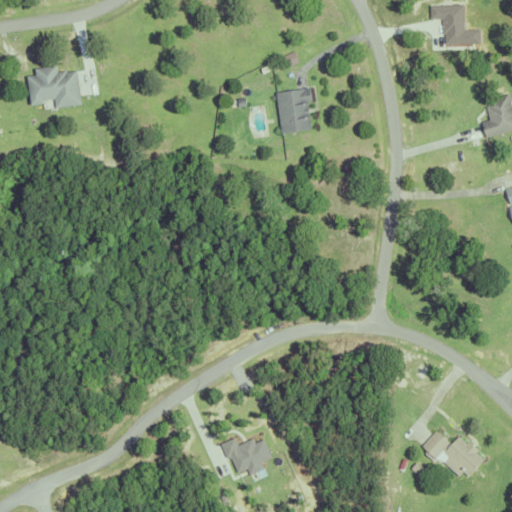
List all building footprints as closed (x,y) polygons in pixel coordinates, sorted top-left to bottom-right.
[(467,5),(433,6),(433,20),(445,19),(446,48),(483,46),(483,29),(468,30),(467,5)] [(81,70),(61,73),(60,66),(32,70),(36,104),(58,102),(58,108),(85,105),(81,70)] [(274,91),(307,86),(309,99),(305,100),(309,127),(279,131),(274,91)] [(511,94),(489,101),(494,120),(485,122),(490,137),(511,130),(511,94)] [(235,96),(243,95),(244,104),(236,105),(235,96)] [(511,221),(506,205),(511,202),(511,201),(508,202),(503,187),(511,183),(511,221)] [(456,435),(464,442),(466,440),(476,449),(474,451),(481,458),(466,475),(461,470),(457,474),(442,460),(446,455),(441,451),(442,450),(441,448),(433,456),(420,444),(434,429),(448,441),(444,445),(446,447),(456,435)] [(275,459),(267,440),(258,444),(256,439),(241,445),(238,439),(226,444),(238,474),(250,469),(253,476),(267,469),(264,463),(275,459)] [(409,467),(414,460),(421,466),(415,472),(409,467)]
